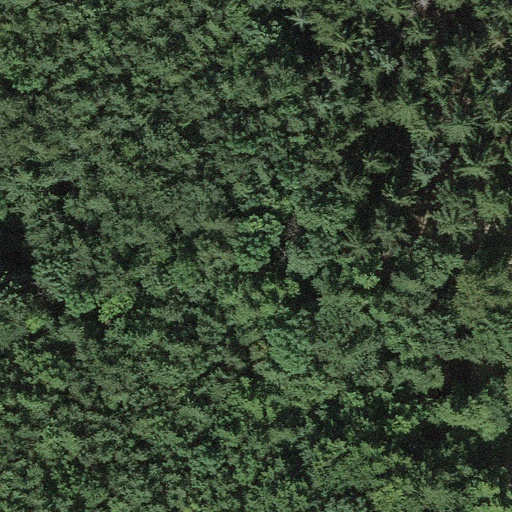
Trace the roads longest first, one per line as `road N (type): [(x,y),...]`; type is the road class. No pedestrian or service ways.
road 1 (track): [(0,361),(230,294),(511,227)]
road 2 (track): [(511,318),(496,349),(491,392),(511,441)]
